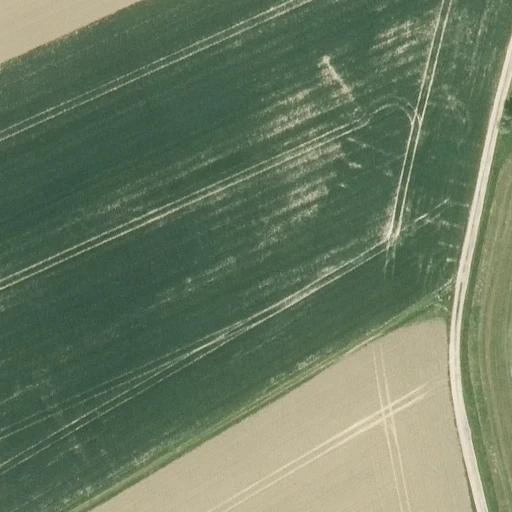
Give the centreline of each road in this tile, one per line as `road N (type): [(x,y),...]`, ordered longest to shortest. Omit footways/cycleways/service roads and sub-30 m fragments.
road 1 (track): [(460,287),(433,294),(70,511)]
road 2 (track): [(460,287),(511,56)]
road 3 (track): [(481,511),(453,363),(460,287)]
